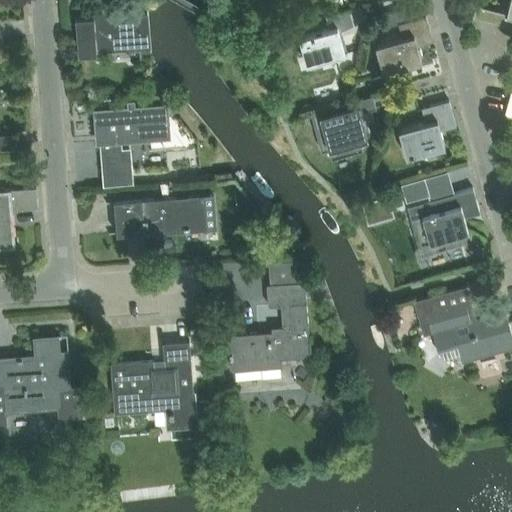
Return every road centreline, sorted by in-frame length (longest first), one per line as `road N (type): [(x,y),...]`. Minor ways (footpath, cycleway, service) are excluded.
road 1 (residential): [(64,289),(42,0)]
road 2 (residential): [(442,0),(511,246)]
road 3 (residential): [(184,280),(64,289)]
